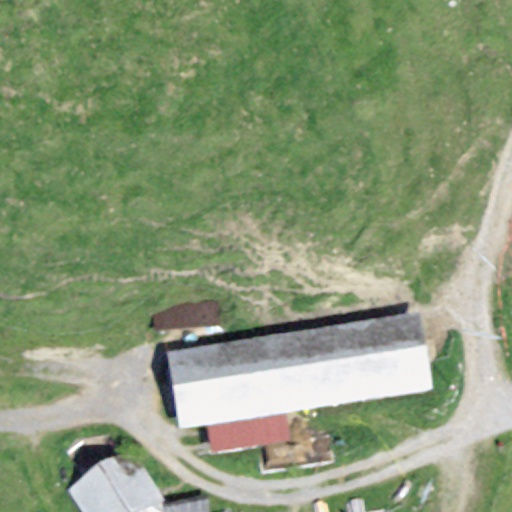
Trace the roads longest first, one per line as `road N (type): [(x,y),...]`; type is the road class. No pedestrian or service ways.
road 1 (track): [(0,424),(136,400),(184,461),(221,485),(257,491),(295,490),(494,418)]
road 2 (track): [(477,316),(404,303),(46,367),(0,359)]
road 3 (track): [(511,159),(479,277),(477,316),(494,418)]
